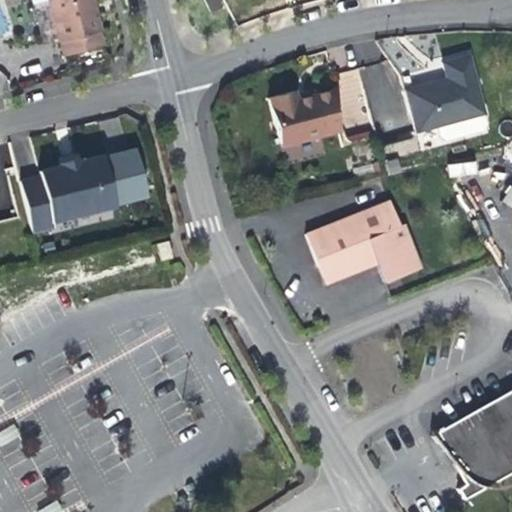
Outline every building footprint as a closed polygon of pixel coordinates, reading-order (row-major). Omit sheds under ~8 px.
[(93,0),(48,0),(63,57),(105,47),(94,4),(93,0)] [(219,0),(203,0),(210,12),(223,6),(219,0)] [(434,124),(483,112),(468,53),(438,60),(442,77),(430,80),(402,87),(413,129),(434,124)] [(279,145),(337,133),(327,87),(318,89),(313,94),(304,96),(292,99),(290,90),(268,94),(279,145)] [(483,112),(434,124),(437,134),(444,138),(482,127),(486,123),(483,112)] [(35,169),(36,173),(48,220),(109,205),(96,154),(74,160),(73,155),(66,156),(53,160),(54,165),(35,169)] [(448,163),(449,176),(476,175),(476,162),(448,163)] [(50,226),(48,220),(36,173),(17,178),(30,231),(50,226)] [(397,228),(388,205),(306,236),(320,271),(329,267),(333,277),(373,261),(375,267),(383,286),(421,271),(403,225),(397,228)] [(165,241),(155,243),(159,261),(170,258),(165,241)] [(373,261),(333,277),(329,267),(320,271),(326,286),(354,275),(375,267),(373,261)] [(449,507),(511,470),(511,389),(479,408),(423,440),(452,491),(443,496),(449,507)] [(12,425),(0,431),(0,443),(0,444),(18,435),(12,425)] [(55,501),(37,510),(38,511),(59,511),(61,511),(55,501)]
